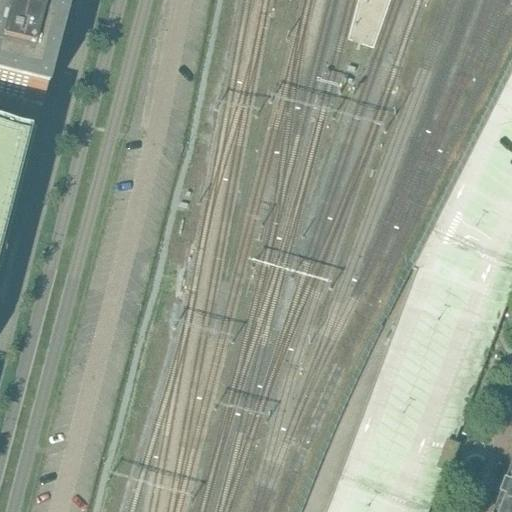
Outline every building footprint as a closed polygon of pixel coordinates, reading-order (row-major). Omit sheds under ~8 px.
[(0,0),(0,95),(42,106),(65,19),(64,19),(65,16),(61,15),(61,18),(57,17),(61,0),(0,0)] [(428,511),(443,473),(450,475),(460,447),(454,445),(511,291),(511,69),(439,214),(327,511),(428,511)] [(12,137),(33,143),(39,117),(19,111),(12,137)] [(0,147),(0,268),(29,155),(0,147)] [(511,474),(503,495),(511,498),(511,474)] [(511,511),(511,498),(503,495),(496,511),(497,511),(511,511)]
